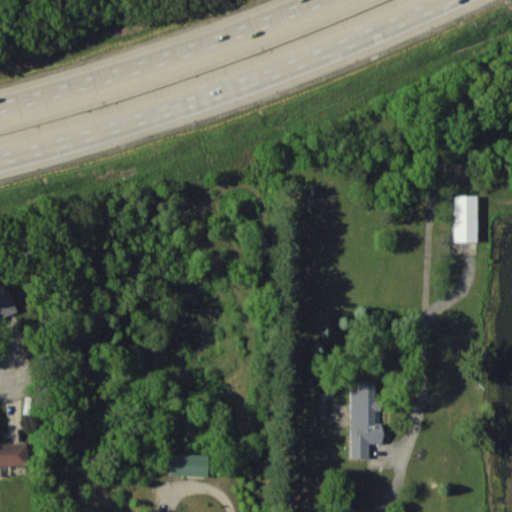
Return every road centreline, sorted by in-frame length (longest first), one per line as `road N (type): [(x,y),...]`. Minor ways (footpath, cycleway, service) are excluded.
road 1 (motorway): [(0,157),(274,73),(442,0)]
road 2 (motorway): [(313,0),(0,104)]
